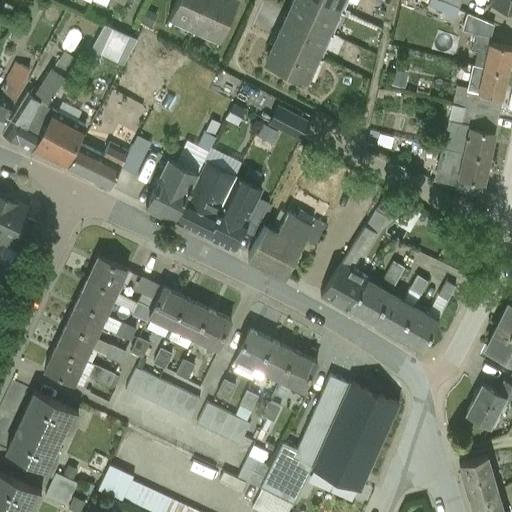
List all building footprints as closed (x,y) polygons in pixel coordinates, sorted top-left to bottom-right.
[(205,0),(176,0),(171,14),(194,24),(205,0)] [(233,0),(205,0),(194,24),(218,35),(233,0)] [(336,6),(322,0),(292,0),(287,12),(325,30),(336,6)] [(511,0),(490,0),(489,3),(511,9),(511,0)] [(325,30),(287,12),(276,36),(314,53),(325,30)] [(493,23),(467,12),(462,29),(474,31),(470,48),(477,50),(474,64),(483,66),(488,41),(490,41),(491,35),(490,35),(493,23)] [(137,38),(104,23),(90,48),(123,63),(137,38)] [(314,53),(276,36),(265,60),(304,77),(314,53)] [(511,46),(490,41),(488,41),(483,66),(508,71),(511,50),(511,46)] [(15,61),(0,88),(0,89),(4,91),(1,97),(12,102),(23,83),(21,82),(28,68),(19,63),(21,61),(16,59),(15,61)] [(69,67),(58,60),(53,68),(64,75),(65,72),(69,67)] [(508,71),(483,66),(477,91),(501,97),(508,71)] [(51,67),(37,89),(33,87),(29,93),(40,99),(46,103),(60,82),(64,76),(64,75),(53,68),(51,67)] [(74,77),(65,72),(64,75),(64,76),(60,82),(69,87),(74,77)] [(477,91),(456,86),(452,104),(498,114),(501,97),(477,91)] [(27,91),(2,132),(32,148),(39,135),(36,133),(38,129),(27,123),(38,99),(29,93),(27,91)] [(0,125),(12,102),(1,97),(0,96),(0,125)] [(63,113),(39,101),(40,99),(38,99),(27,123),(38,129),(36,133),(39,135),(32,148),(64,163),(84,124),(71,117),(73,114),(64,109),(63,113)] [(103,103),(87,133),(98,139),(114,110),(103,103)] [(498,114),(452,104),(448,122),(449,122),(469,127),(493,132),(498,114)] [(308,123),(276,106),(269,120),(301,137),(308,123)] [(263,122),(257,134),(271,141),(277,129),(263,122)] [(469,127),(449,122),(444,146),(464,151),(469,127)] [(493,132),(469,127),(464,151),(488,156),(493,132)] [(206,130),(199,144),(208,149),(215,135),(206,130)] [(104,154),(79,141),(67,165),(109,186),(121,165),(128,151),(110,142),(104,154)] [(146,152),(131,144),(128,151),(121,165),(136,173),(146,152)] [(208,149),(199,144),(191,161),(200,165),(208,149)] [(464,151),(444,146),(437,177),(457,182),(458,177),(464,151)] [(488,156),(464,151),(458,177),(482,182),(488,156)] [(171,156),(163,171),(162,171),(145,204),(174,218),(185,197),(198,169),(171,156)] [(205,161),(187,198),(185,197),(174,218),(208,235),(223,204),(221,203),(234,175),(205,161)] [(260,188),(234,175),(221,203),(223,204),(208,235),(231,246),(241,227),(256,196),(260,188)] [(482,182),(458,177),(457,182),(456,188),(479,194),(482,182)] [(401,201),(386,191),(375,209),(391,218),(401,201)] [(28,206),(5,195),(0,206),(0,238),(10,243),(11,243),(24,215),(28,206)] [(256,196),(241,227),(253,233),(268,202),(256,196)] [(420,212),(401,201),(391,218),(409,230),(420,212)] [(287,212),(277,230),(264,223),(248,255),(285,274),(304,239),(312,225),(309,224),(313,216),(300,208),(296,216),(287,212)] [(24,215),(11,243),(10,243),(8,246),(20,252),(35,220),(24,215)] [(325,224),(315,219),(312,225),(304,239),(314,245),(325,224)] [(364,226),(341,262),(353,269),(376,233),(364,226)] [(127,267),(97,254),(86,277),(116,291),(127,267)] [(393,261),(380,284),(390,290),(403,267),(393,261)] [(341,262),(321,294),(347,308),(348,307),(367,277),(353,269),(341,262)] [(417,275),(403,298),(414,304),(427,280),(417,275)] [(116,291),(86,277),(76,299),(105,313),(116,291)] [(380,284),(367,277),(348,307),(372,321),(390,290),(380,284)] [(162,285),(148,278),(143,290),(156,297),(162,285)] [(446,279),(427,311),(438,318),(455,285),(446,279)] [(148,315),(172,326),(186,296),(162,285),(156,297),(151,307),(148,315)] [(156,297),(143,290),(138,301),(151,307),(156,297)] [(403,298),(390,290),(372,321),(396,335),(414,304),(403,298)] [(208,307),(186,296),(172,326),(194,337),(208,307)] [(105,313),(76,299),(65,322),(95,336),(105,313)] [(138,301),(137,301),(132,312),(146,319),(148,315),(151,307),(138,301)] [(511,304),(508,302),(497,324),(511,331),(511,304)] [(427,311),(414,304),(396,335),(420,349),(438,318),(427,311)] [(231,319),(208,307),(194,337),(217,348),(231,319)] [(135,327),(121,320),(116,332),(130,339),(135,327)] [(95,336),(65,322),(55,345),(84,358),(95,336)] [(511,331),(497,324),(486,346),(511,358),(511,331)] [(272,339),(249,328),(235,357),(258,368),(272,339)] [(149,341),(137,336),(130,350),(142,355),(149,341)] [(293,350),(272,339),(258,368),(280,378),(293,350)] [(125,350),(110,343),(105,354),(120,361),(125,350)] [(84,358),(55,345),(44,368),(74,382),(84,358)] [(172,353),(159,347),(152,362),(165,368),(172,353)] [(316,361),(293,350),(280,378),(302,389),(316,361)] [(194,364),(182,358),(174,373),(187,379),(194,364)] [(114,372),(94,363),(89,374),(109,384),(109,383),(114,386),(119,375),(114,373),(114,372)] [(199,397),(135,366),(125,387),(189,419),(199,397)] [(330,373),(297,447),(297,459),(293,465),(298,468),(297,471),(306,476),(311,465),(312,465),(349,382),(330,373)] [(236,384),(223,378),(216,393),(229,399),(236,384)] [(312,465),(311,467),(359,488),(398,401),(350,380),(349,382),(312,465)] [(498,393),(482,383),(466,411),(489,424),(504,400),(511,404),(511,385),(505,381),(498,393)] [(258,395),(246,389),(238,404),(251,410),(258,395)] [(77,411),(33,391),(6,449),(50,469),(51,467),(46,465),(70,412),(75,414),(77,411)] [(281,406),(268,400),(261,416),(273,422),(281,406)] [(249,422),(207,401),(196,422),(239,443),(249,422)] [(269,465),(248,455),(237,476),(258,487),(269,465)] [(485,455),(459,463),(468,495),(495,488),(485,455)] [(293,465),(274,457),(260,485),(285,498),(297,471),(298,468),(293,465)] [(133,474),(109,463),(98,487),(122,499),(131,479),(133,474)] [(40,491),(0,471),(0,511),(24,511),(34,491),(39,494),(40,491)] [(76,481),(55,471),(49,482),(70,492),(76,481)] [(297,471),(285,498),(293,503),(306,476),(297,471)] [(201,511),(131,479),(122,498),(152,511),(201,511)] [(70,492),(49,482),(44,494),(65,504),(70,492)] [(287,511),(292,503),(261,487),(252,507),(261,511),(287,511)] [(502,511),(495,488),(468,495),(473,511),(502,511)]
